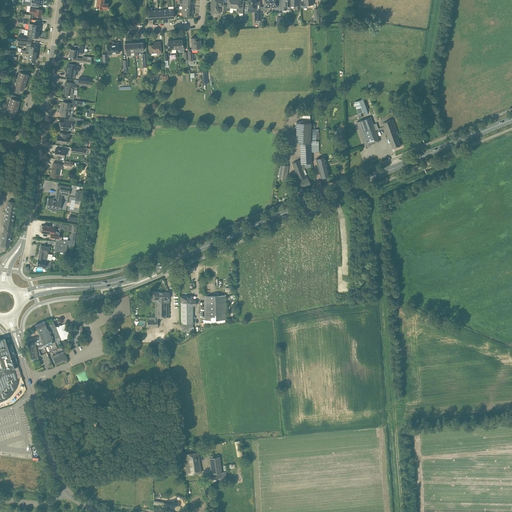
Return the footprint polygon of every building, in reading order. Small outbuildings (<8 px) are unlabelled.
[(97,0),(96,8),(108,9),(108,4),(105,3),(105,1),(104,0),(103,0),(97,0)] [(219,6),(223,6),(224,4),(223,0),(211,0),(212,2),(212,4),(211,4),(211,7),(210,12),(220,13),(220,8),(216,8),(216,5),(219,5),(219,6)] [(233,7),(233,0),(227,0),(227,5),(224,4),(223,6),(223,11),(227,12),(227,10),(229,11),(230,7),(233,7)] [(233,0),(233,7),(237,8),(236,11),(239,12),(239,13),(243,13),(243,6),(240,6),(240,0),(233,0)] [(270,7),(270,0),(263,0),(264,6),(261,7),(261,10),(266,10),(268,8),(268,7),(270,7)] [(275,9),(281,9),(280,2),(277,2),(276,0),(270,0),(270,7),(273,7),(273,8),(275,9)] [(287,6),(290,6),(290,0),(280,0),(280,2),(281,9),(281,10),(287,10),(287,6)] [(300,8),(301,8),(300,2),(300,0),(290,0),(290,6),(294,5),(294,9),(300,9),(300,8)] [(303,0),(304,2),(300,2),(301,8),(306,8),(306,5),(313,4),(313,0),(312,0),(303,0)] [(31,6),(30,6),(29,12),(31,12),(33,15),(35,15),(35,16),(41,16),(42,9),(39,9),(39,7),(31,6)] [(192,16),(193,7),(182,6),(182,9),(179,9),(178,12),(182,12),(181,15),(192,16)] [(30,23),(30,18),(23,18),(18,18),(17,22),(28,24),(28,30),(39,31),(40,25),(30,23)] [(198,37),(191,38),(192,46),(197,46),(197,50),(201,50),(200,40),(199,40),(198,39),(198,37)] [(179,40),(175,40),(176,52),(176,49),(180,49),(181,51),(184,51),(184,44),(183,44),(182,38),(179,38),(179,40)] [(173,53),(176,52),(175,40),(172,40),(172,39),(168,39),(168,45),(167,45),(168,52),(171,52),(173,53)] [(143,42),(134,43),(134,53),(135,55),(138,55),(138,52),(142,52),(142,51),(143,50),(143,42)] [(161,54),(161,47),(160,42),(153,42),(153,44),(149,45),(149,52),(157,52),(157,54),(161,54)] [(119,53),(119,48),(119,43),(115,43),(115,44),(107,45),(107,55),(112,54),(112,53),(119,53)] [(134,53),(134,43),(125,43),(125,52),(127,52),(127,56),(130,56),(130,53),(134,53)] [(77,49),(70,49),(69,57),(76,58),(77,53),(82,54),(83,49),(77,49)] [(76,65),(73,64),(68,64),(66,76),(74,77),(75,71),(78,71),(79,67),(76,66),(76,65)] [(19,72),(17,79),(26,82),(28,74),(25,73),(26,70),(19,68),(18,71),(19,72)] [(23,90),(26,82),(17,79),(14,87),(13,86),(12,90),(19,92),(20,89),(23,90)] [(74,83),(70,83),(65,82),(65,86),(66,87),(65,94),(67,94),(66,98),(73,99),(74,95),(72,95),(73,88),(76,89),(77,85),(74,84),(74,83)] [(11,98),(8,105),(17,108),(20,100),(17,99),(18,96),(10,94),(9,97),(11,98)] [(367,110),(363,99),(354,102),(358,114),(367,110)] [(62,108),(73,110),(73,106),(77,107),(78,104),(83,105),(83,101),(76,100),(75,103),(63,101),(62,104),(61,104),(60,106),(61,107),(62,107),(62,108)] [(17,108),(8,105),(6,113),(4,112),(3,116),(11,118),(12,115),(15,116),(17,108)] [(60,109),(60,111),(60,112),(61,112),(61,115),(72,117),(72,113),(70,113),(71,110),(62,108),(61,109),(60,109)] [(378,129),(376,123),(373,124),(371,117),(357,122),(365,146),(372,143),(379,141),(375,130),(378,129)] [(74,120),(67,119),(64,119),(64,122),(60,121),(59,122),(58,122),(58,123),(58,124),(58,125),(59,125),(59,129),(72,131),(73,127),(74,120)] [(397,136),(398,135),(392,119),(383,123),(389,139),(390,138),(394,148),(401,146),(397,136)] [(296,122),(295,143),(300,143),(300,144),(301,159),(303,163),(304,163),(310,163),(311,163),(311,151),(311,141),(311,130),(311,129),(311,127),(311,122),(296,122)] [(70,133),(63,132),(59,132),(59,135),(57,135),(56,142),(67,144),(67,138),(69,139),(70,133)] [(65,150),(60,149),(55,149),(54,156),(56,156),(55,159),(61,160),(61,157),(64,158),(65,150)] [(330,176),(325,157),(316,159),(320,173),(321,178),(330,176)] [(288,159),(282,158),(279,178),(286,179),(288,166),(288,159)] [(301,159),(292,163),(299,179),(298,179),(301,187),(310,184),(307,176),(305,177),(302,170),(305,169),(303,163),(301,159)] [(61,164),(58,164),(53,163),(52,171),(51,176),(59,178),(61,164)] [(60,210),(62,194),(68,195),(70,187),(57,185),(55,199),(49,198),(48,208),(48,206),(56,208),(56,209),(60,210)] [(16,202),(8,201),(4,225),(12,227),(16,202)] [(57,239),(59,240),(61,229),(69,230),(68,231),(71,231),(70,234),(75,235),(76,232),(77,224),(70,223),(69,225),(56,223),(55,226),(43,224),(42,233),(50,234),(49,238),(57,239)] [(59,240),(57,239),(55,251),(66,253),(67,245),(74,246),(75,240),(59,240)] [(49,247),(45,246),(41,245),(37,265),(40,265),(39,266),(46,268),(46,267),(50,268),(52,254),(48,254),(49,247)] [(153,292),(153,297),(153,299),(155,299),(155,317),(148,317),(148,320),(147,320),(147,327),(157,327),(158,317),(168,317),(169,292),(153,292)] [(192,331),(192,327),(193,327),(193,306),(196,305),(196,300),(192,300),(192,296),(185,296),(185,295),(180,296),(181,302),(180,302),(180,303),(181,303),(181,332),(192,331)] [(226,319),(225,300),(225,295),(204,296),(204,301),(205,324),(223,324),(223,323),(225,323),(225,319),(226,319)] [(46,326),(45,321),(35,325),(40,336),(26,339),(28,347),(43,344),(46,350),(47,353),(58,348),(56,345),(60,343),(59,340),(61,339),(60,336),(61,335),(60,332),(58,333),(54,322),(46,326)] [(0,401),(7,399),(13,394),(16,386),(17,382),(17,378),(15,370),(11,371),(11,369),(14,368),(13,364),(17,363),(16,358),(15,356),(11,344),(7,345),(5,338),(0,339),(0,401)] [(63,351),(52,356),(56,365),(67,360),(63,351)] [(198,452),(185,454),(185,460),(184,460),(187,474),(199,472),(201,472),(198,452)] [(211,473),(220,472),(218,457),(209,458),(211,473)]
